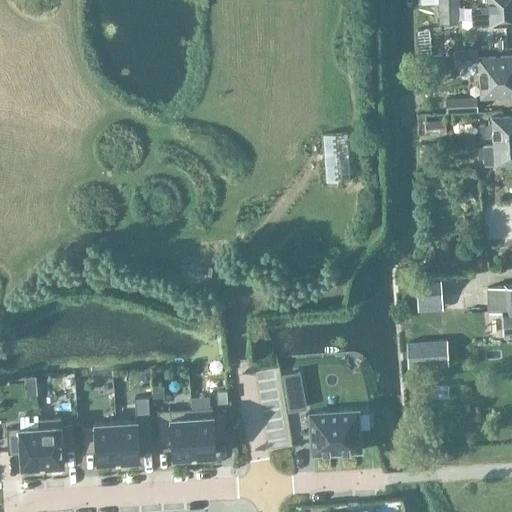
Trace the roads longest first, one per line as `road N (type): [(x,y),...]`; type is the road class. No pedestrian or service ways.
road 1 (residential): [(263,490),(34,502),(20,511)]
road 2 (residential): [(387,480),(263,490)]
